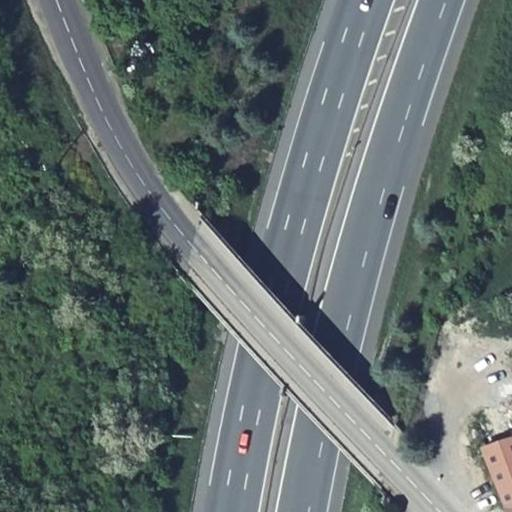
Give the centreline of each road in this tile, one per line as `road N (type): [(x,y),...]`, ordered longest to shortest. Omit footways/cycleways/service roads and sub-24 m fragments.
road 1 (secondary): [(439,511),(149,192),(91,90),(56,0)]
road 2 (motorway): [(299,511),(312,430),(435,0)]
road 3 (motorway): [(366,0),(285,257),(232,511)]
